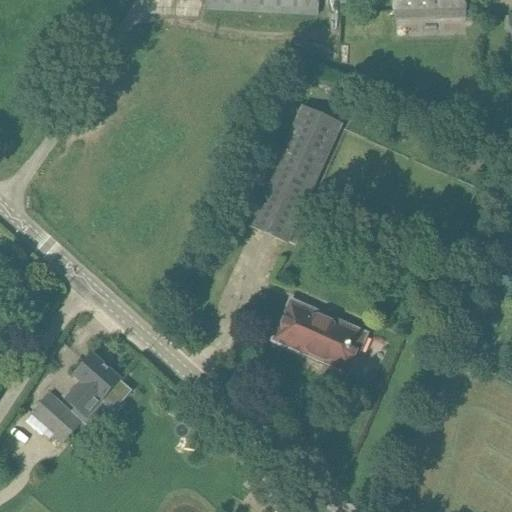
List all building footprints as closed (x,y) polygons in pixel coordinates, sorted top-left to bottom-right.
[(318,16),(318,0),(205,0),(205,10),(318,16)] [(394,0),(395,21),(462,20),(461,0),(394,0)] [(511,13),(509,14),(511,33),(502,34),(503,47),(511,45),(511,13)] [(288,244),(341,125),(303,108),(249,227),(288,244)] [(367,337),(349,329),(289,302),(289,304),(290,304),(274,341),(349,375),(365,338),(366,338),(367,337)] [(118,408),(132,393),(93,357),(75,377),(82,383),(66,400),(86,419),(106,397),(118,408)] [(76,441),(62,429),(37,405),(18,427),(38,446),(57,463),(76,441)]
